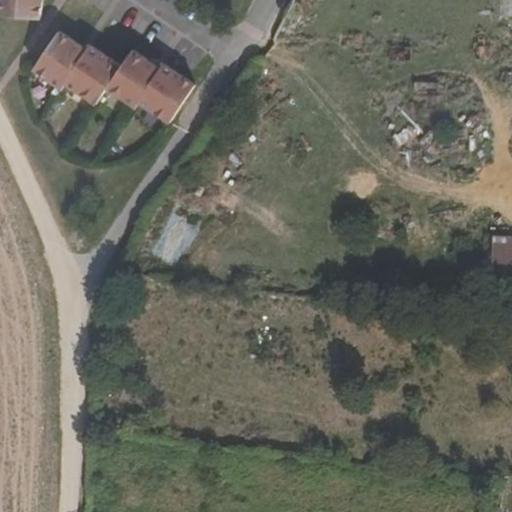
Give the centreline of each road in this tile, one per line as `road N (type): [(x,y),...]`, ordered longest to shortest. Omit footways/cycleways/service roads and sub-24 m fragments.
road 1 (residential): [(76,286),(231,61)]
road 2 (residential): [(64,511),(76,286)]
road 3 (unclassified): [(0,123),(76,286)]
